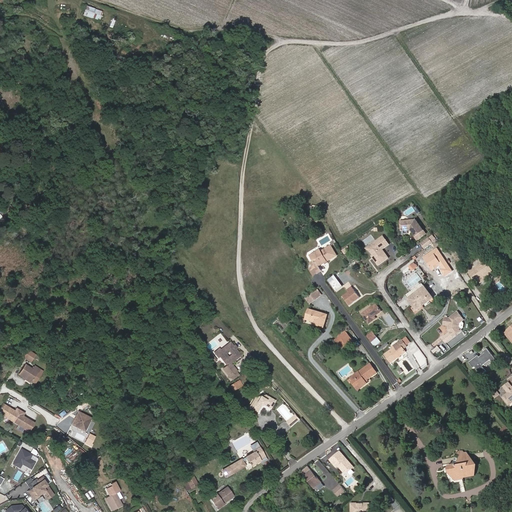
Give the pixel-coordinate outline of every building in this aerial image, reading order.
[(92,17),(94,9),(86,7),(83,15),(92,17)] [(101,12),(94,9),(92,17),(99,19),(101,12)] [(414,231),(413,232),(416,236),(415,237),(418,240),(427,233),(416,219),(400,221),(401,231),(409,230),(410,229),(414,231)] [(372,246),(371,252),(374,255),(375,257),(373,258),(379,265),(389,258),(383,249),(390,244),(384,235),(376,241),(378,242),(372,246)] [(429,237),(421,243),(425,248),(433,242),(429,237)] [(312,264),(317,273),(322,270),(319,266),(336,256),(331,246),(321,252),(320,250),(311,255),(315,262),(312,264)] [(453,271),(437,248),(424,257),(433,270),(440,266),(441,268),(439,270),(444,277),(453,271)] [(480,280),(493,271),(487,262),(471,273),(474,277),(477,275),(480,280)] [(313,275),(317,273),(312,264),(308,266),(313,275)] [(493,271),(480,280),(481,281),(495,272),(493,271)] [(328,280),(336,291),(343,287),(335,276),(328,280)] [(409,299),(417,311),(433,299),(425,288),(409,299)] [(343,297),(349,306),(360,298),(354,289),(343,297)] [(315,291),(308,297),(312,302),(320,297),(315,291)] [(362,314),(369,324),(376,319),(375,316),(381,312),(376,304),(362,314)] [(309,310),(306,318),(316,321),(315,324),(323,327),(327,315),(309,310)] [(459,323),(462,320),(463,319),(457,312),(450,318),(449,319),(444,318),(444,325),(449,326),(449,328),(451,330),(451,333),(443,340),(447,343),(454,337),(462,331),(461,330),(459,327),(459,323)] [(367,336),(372,342),(378,338),(373,332),(367,336)] [(462,332),(454,339),(457,342),(465,336),(462,332)] [(338,343),(342,349),(352,341),(347,335),(338,343)] [(400,344),(393,349),(385,355),(391,363),(405,352),(403,349),(406,346),(402,340),(399,343),(400,344)] [(233,350),(231,347),(228,344),(218,351),(218,358),(225,367),(221,370),(227,378),(235,372),(229,364),(238,357),(233,350)] [(478,355),(469,362),(473,368),(475,366),(482,374),(487,370),(482,365),(490,358),(493,356),(487,348),(482,352),(484,353),(479,357),(478,355)] [(26,349),(21,355),(31,362),(35,356),(26,349)] [(358,379),(353,383),(356,387),(358,384),(361,388),(367,384),(366,383),(368,381),(367,380),(377,373),(370,364),(355,375),(358,379)] [(19,374),(31,382),(38,373),(40,370),(34,366),(32,369),(25,365),(19,374)] [(229,385),(233,391),(240,386),(236,381),(229,385)] [(511,385),(509,382),(503,386),(508,392),(503,397),(509,405),(511,402),(511,385)] [(248,409),(257,413),(260,407),(263,406),(270,410),(274,401),(264,396),(253,399),(248,409)] [(3,403),(0,408),(0,414),(13,422),(29,432),(34,423),(29,419),(28,421),(26,420),(27,418),(23,416),(25,413),(16,408),(14,411),(10,408),(10,410),(8,409),(9,407),(3,403)] [(78,411),(76,416),(77,416),(76,419),(75,418),(72,425),(75,426),(81,429),(85,431),(91,417),(78,411)] [(296,415),(287,423),(291,427),(300,420),(296,415)] [(505,426),(496,433),(498,435),(507,428),(505,426)] [(263,462),(267,460),(257,443),(255,444),(258,449),(253,451),(254,452),(223,470),(227,476),(245,466),(242,461),(247,458),(249,462),(248,463),(249,465),(250,464),(251,466),(260,460),(259,459),(261,458),(263,462)] [(21,449),(13,464),(20,467),(22,463),(31,468),(35,461),(29,458),(31,454),(21,449)] [(340,451),(330,460),(337,467),(339,466),(340,466),(341,467),(341,468),(344,472),(348,472),(354,467),(340,451)] [(452,472),(455,480),(464,479),(464,478),(470,477),(470,476),(475,475),(474,470),(475,470),(474,466),(473,466),(472,459),(466,453),(457,454),(453,465),(448,466),(449,473),(452,472)] [(192,467),(187,460),(177,466),(183,474),(192,467)] [(308,467),(301,472),(314,488),(322,482),(319,479),(318,480),(316,477),(308,467)] [(185,477),(191,488),(198,485),(191,472),(185,477)] [(48,484),(42,476),(37,480),(39,482),(29,489),(31,491),(30,492),(34,499),(39,496),(38,494),(42,491),(46,497),(53,493),(46,484),(48,484)] [(340,484),(333,491),(337,496),(345,489),(340,484)] [(210,499),(217,508),(233,496),(227,487),(210,499)] [(279,492),(276,495),(282,503),(286,500),(279,492)] [(105,498),(112,510),(122,505),(115,493),(105,498)] [(282,503),(276,495),(267,502),(273,510),(282,503)] [(351,504),(350,511),(369,511),(369,503),(363,503),(362,505),(358,505),(357,503),(351,504)]
